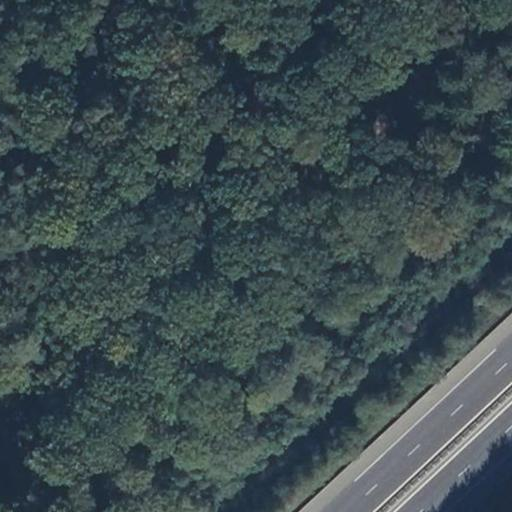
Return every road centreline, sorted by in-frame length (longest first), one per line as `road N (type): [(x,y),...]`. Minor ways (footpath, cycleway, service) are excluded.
road 1 (motorway): [(511,358),(348,511)]
road 2 (track): [(0,262),(5,418)]
road 3 (motorway): [(417,511),(511,423)]
